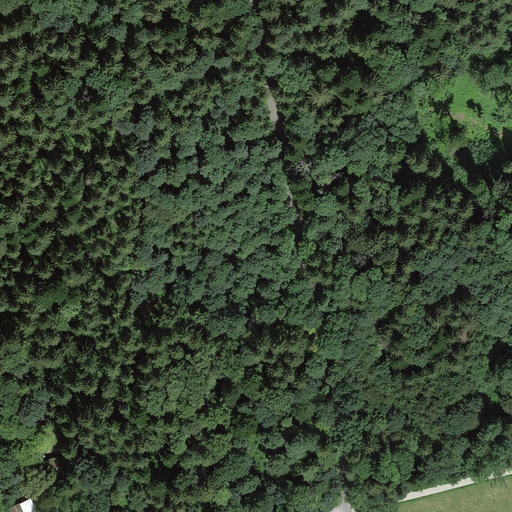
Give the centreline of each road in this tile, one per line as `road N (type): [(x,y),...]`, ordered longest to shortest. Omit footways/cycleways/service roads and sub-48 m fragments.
road 1 (unclassified): [(252,0),(345,511)]
road 2 (track): [(344,507),(511,466)]
